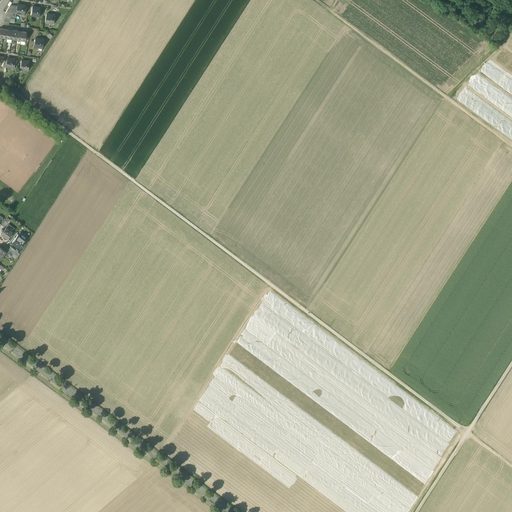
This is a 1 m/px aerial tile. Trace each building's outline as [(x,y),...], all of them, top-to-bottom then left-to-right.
[(25,5),(17,4),(17,7),(16,13),(24,14),(25,5)] [(13,5),(11,5),(11,6),(9,6),(5,13),(10,14),(10,16),(15,17),(16,13),(17,7),(14,7),(13,5)] [(40,8),(32,6),(31,15),(39,16),(40,8)] [(54,15),(46,14),(45,22),(53,24),(54,15)] [(43,39),(35,38),(34,46),(42,48),(43,39)] [(15,59),(7,58),(7,61),(6,67),(14,68),(15,59)] [(29,61),(21,60),(20,69),(28,70),(29,61)] [(2,231),(1,233),(7,238),(12,232),(6,227),(3,230),(2,231)] [(26,240),(18,234),(12,242),(20,248),(26,240)]
